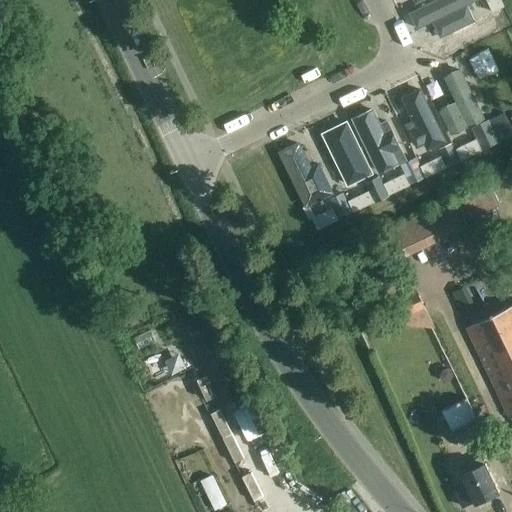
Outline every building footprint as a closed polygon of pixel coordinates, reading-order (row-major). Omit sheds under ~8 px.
[(500,0),(486,0),(492,12),(503,7),(500,0)] [(450,17),(426,28),(431,38),(454,27),(450,17)] [(421,89),(402,98),(413,122),(406,125),(417,149),(425,146),(428,153),(447,144),(421,89)] [(374,110),(354,119),(382,176),(401,166),(395,154),(401,151),(391,129),(385,132),(374,110)] [(472,128),(477,138),(491,132),(486,121),(472,128)] [(347,123),(331,131),(338,144),(331,148),(347,181),(354,178),(357,185),(373,177),(347,123)] [(497,143),(491,132),(477,138),(483,150),(497,143)] [(461,160),(478,151),(481,150),(476,139),(456,149),(461,160)] [(315,173),(301,145),(282,154),(308,207),(333,195),(321,171),(315,173)] [(440,156),(420,166),(425,177),(446,167),(440,156)] [(425,178),(415,158),(402,164),(412,184),(425,178)] [(404,174),(384,184),(389,195),(409,185),(404,174)] [(388,196),(380,179),(368,185),(375,201),(388,196)] [(489,182),(481,186),(386,231),(399,260),(470,227),(467,220),(500,205),(489,182)] [(368,191),(348,201),(353,212),(374,202),(368,191)] [(353,213),(348,201),(345,193),(330,200),(339,219),(353,213)] [(332,209),(312,218),(318,229),(338,220),(332,209)] [(416,291),(395,301),(403,319),(424,308),(416,291)] [(511,305),(466,327),(510,419),(511,417),(511,305)] [(206,396),(217,392),(206,366),(196,371),(206,396)] [(434,414),(443,432),(468,419),(459,402),(434,414)] [(476,417),(451,429),(459,447),(485,435),(476,417)] [(234,429),(225,433),(232,452),(241,449),(234,429)] [(252,454),(241,462),(256,484),(267,476),(252,454)] [(462,475),(467,487),(456,492),(463,507),(475,502),(476,504),(499,492),(485,464),(481,457),(468,463),(472,470),(462,475)]
